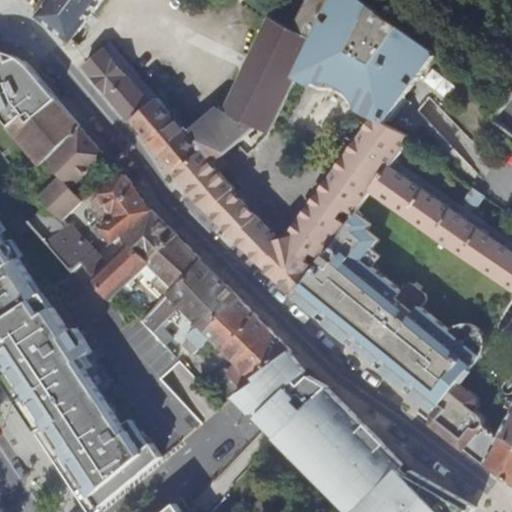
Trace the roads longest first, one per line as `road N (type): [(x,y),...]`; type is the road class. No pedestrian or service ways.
road 1 (residential): [(511,504),(339,374),(169,201),(39,40),(0,24)]
road 2 (residential): [(129,511),(236,420)]
